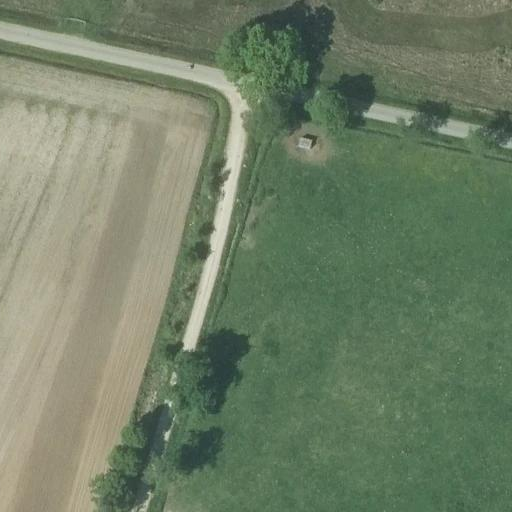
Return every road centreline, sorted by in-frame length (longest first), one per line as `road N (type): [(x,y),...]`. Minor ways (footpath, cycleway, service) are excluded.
road 1 (unclassified): [(511,146),(0,33)]
road 2 (track): [(266,91),(143,511)]
